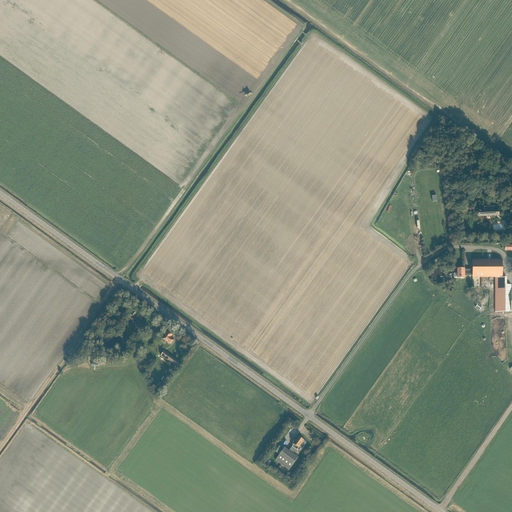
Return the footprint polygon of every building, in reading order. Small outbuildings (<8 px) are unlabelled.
[(484,211),(476,211),(477,217),(499,216),(498,210),(494,211),(494,206),(484,207),(484,211)] [(502,260),(472,261),(472,271),(472,276),(472,278),(497,278),(502,278),(502,260)] [(454,274),(454,278),(457,278),(457,279),(464,279),(464,276),(472,276),(472,271),(465,271),(464,271),(464,270),(457,270),(457,274),(454,274)] [(502,285),(502,278),(497,278),(497,285),(495,285),(496,312),(511,312),(511,290),(511,285),(502,285)] [(174,340),(170,337),(173,333),(169,330),(163,339),(171,344),(174,340)] [(164,351),(161,356),(178,369),(182,364),(164,351)] [(293,444),(289,450),(294,454),(299,447),(304,441),(298,437),(296,441),(295,440),(292,443),(293,444)] [(284,448),(275,461),(288,471),(298,458),(284,448)]
